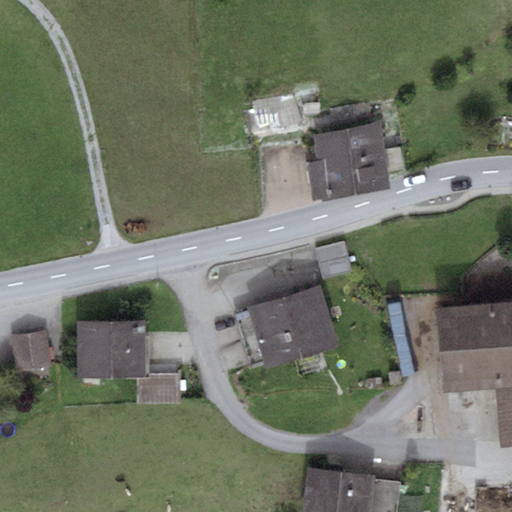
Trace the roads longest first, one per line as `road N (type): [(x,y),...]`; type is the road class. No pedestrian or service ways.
road 1 (secondary): [(0,288),(293,226),(438,180),(511,172)]
road 2 (track): [(20,0),(54,28),(75,70),(115,264)]
